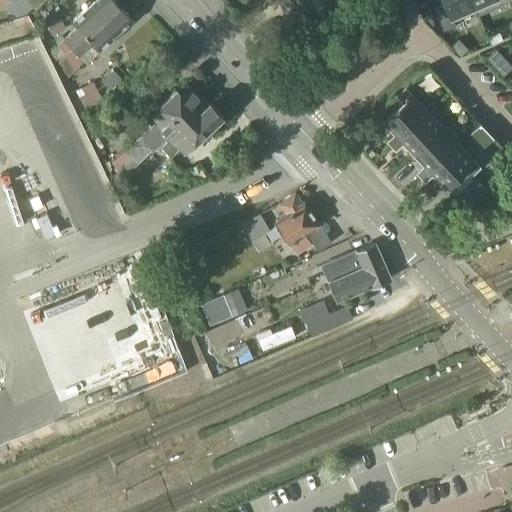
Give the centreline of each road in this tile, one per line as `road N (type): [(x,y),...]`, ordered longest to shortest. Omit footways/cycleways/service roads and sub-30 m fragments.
road 1 (secondary): [(511,359),(303,134)]
road 2 (residential): [(310,511),(511,429)]
road 3 (secondary): [(303,134),(179,0)]
road 4 (residential): [(303,134),(416,33)]
road 5 (residential): [(416,33),(511,125)]
